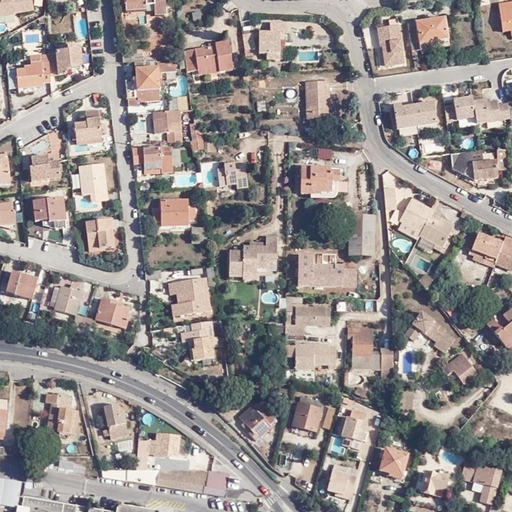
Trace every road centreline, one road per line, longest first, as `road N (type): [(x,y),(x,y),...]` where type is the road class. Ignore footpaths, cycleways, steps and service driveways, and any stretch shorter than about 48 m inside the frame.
road 1 (unclassified): [(511,228),(392,165),(374,144),(350,9),(239,0)]
road 2 (secondary): [(0,351),(77,366),(158,399),(234,453),(274,495)]
road 3 (unknown): [(374,144),(282,141),(284,232)]
